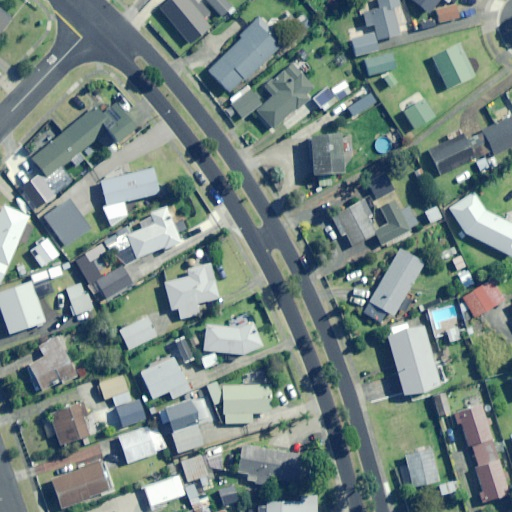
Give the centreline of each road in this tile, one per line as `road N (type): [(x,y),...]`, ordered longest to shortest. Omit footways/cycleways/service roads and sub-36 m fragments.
road 1 (residential): [(108,12),(201,115),(289,251),(341,372),(385,511)]
road 2 (residential): [(356,511),(330,416),(261,249),(194,145),(91,30)]
road 3 (residential): [(91,30),(0,125)]
